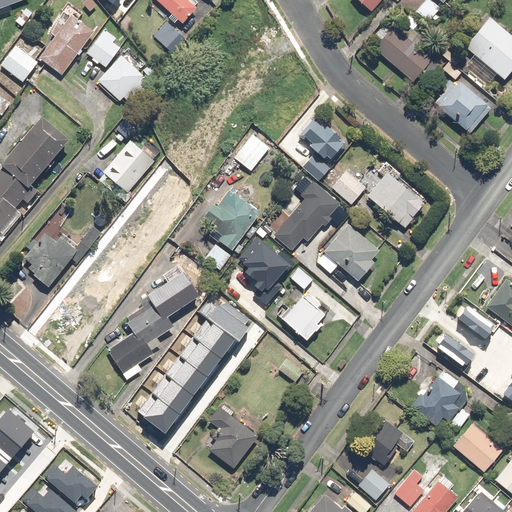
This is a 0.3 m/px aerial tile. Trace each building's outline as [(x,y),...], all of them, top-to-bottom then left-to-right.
[(0,0),(0,9),(25,0),(0,0)] [(99,6),(93,0),(86,0),(83,4),(92,13),(99,6)] [(155,0),(182,22),(196,6),(189,0),(155,0)] [(358,0),(373,12),(382,0),(358,0)] [(426,0),(417,11),(430,21),(440,8),(430,0),(426,0)] [(39,59),(62,76),(94,32),(71,15),(39,59)] [(511,35),(492,17),(466,44),(505,80),(511,73),(511,35)] [(167,21),(153,37),(172,54),(186,38),(167,21)] [(394,24),(375,44),(412,79),(431,59),(394,24)] [(106,29),(87,55),(106,68),(121,48),(114,43),(117,38),(106,29)] [(2,65),(24,82),(39,63),(16,46),(2,65)] [(145,78),(122,56),(98,81),(121,103),(145,78)] [(40,77),(36,83),(50,94),(55,89),(40,77)] [(437,103),(467,130),(490,105),(460,78),(437,103)] [(0,112),(8,101),(0,95),(0,112)] [(0,167),(0,231),(74,139),(42,114),(0,167)] [(316,116),(299,135),(328,159),(345,139),(316,116)] [(235,156),(251,169),(269,148),(253,135),(235,156)] [(104,171),(128,191),(155,159),(131,139),(104,171)] [(328,169),(314,155),(303,166),(317,180),(328,169)] [(388,171),(367,195),(403,226),(424,203),(388,171)] [(332,188),(350,204),(365,187),(347,172),(332,188)] [(329,215),(340,203),(313,180),(301,194),(305,197),(274,233),(294,250),(304,238),(307,241),(322,223),(325,226),(332,218),(329,215)] [(210,231),(233,248),(261,211),(230,188),(207,217),(216,224),(210,231)] [(348,224),(324,251),(356,279),(380,251),(348,224)] [(35,274),(48,285),(77,249),(60,235),(55,240),(44,232),(24,257),(39,269),(35,274)] [(285,273),(272,263),(279,255),(253,234),(236,255),(255,271),(252,275),(263,284),(255,294),(266,303),(281,285),(278,282),(285,273)] [(95,261),(83,278),(78,275),(53,312),(73,325),(75,322),(87,330),(100,311),(106,315),(116,300),(109,295),(120,278),(95,261)] [(298,267),(290,277),(305,289),(313,280),(298,267)] [(147,295),(153,305),(128,322),(135,331),(107,349),(123,373),(153,353),(146,343),(173,325),(166,315),(200,293),(185,270),(147,295)] [(485,306),(511,325),(511,283),(506,278),(485,306)] [(327,316),(304,296),(283,318),(306,339),(327,316)] [(206,315),(139,409),(167,429),(247,316),(225,300),(216,304),(209,299),(200,311),(206,315)] [(464,307),(458,315),(487,335),(492,327),(464,307)] [(445,333),(439,341),(468,361),(474,352),(445,333)] [(286,359),(279,370),(296,381),(303,371),(286,359)] [(421,392),(411,405),(437,425),(444,417),(449,421),(459,407),(453,402),(460,392),(439,376),(425,395),(421,392)] [(9,405),(0,415),(0,471),(37,428),(9,405)] [(207,446),(234,467),(258,436),(220,405),(209,419),(221,429),(207,446)] [(458,432),(471,414),(463,408),(449,425),(458,432)] [(361,450),(381,464),(403,432),(383,418),(361,450)] [(470,422),(453,445),(486,470),(503,447),(470,422)] [(52,459),(42,471),(76,499),(84,490),(87,493),(95,483),(64,458),(59,464),(52,459)] [(511,458),(496,480),(511,491),(511,458)] [(372,467),(357,485),(373,498),(388,479),(372,467)] [(415,469),(395,492),(411,506),(431,483),(415,469)] [(438,482),(412,511),(443,511),(456,497),(438,482)] [(32,485),(22,497),(40,511),(73,511),(75,509),(44,484),(39,490),(32,485)] [(510,511),(482,486),(459,511),(510,511)] [(358,491),(349,501),(361,511),(364,511),(372,504),(358,491)] [(347,511),(323,494),(309,511),(347,511)]
